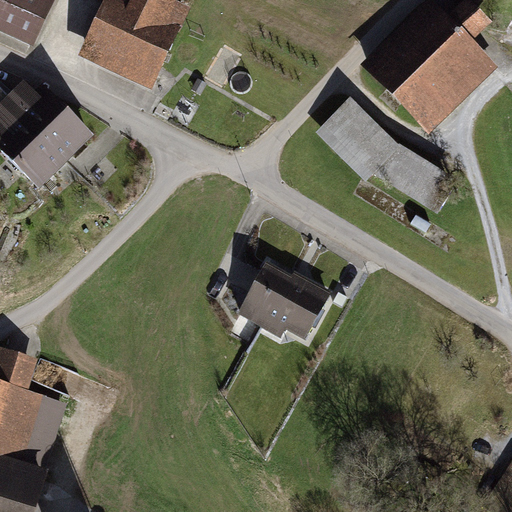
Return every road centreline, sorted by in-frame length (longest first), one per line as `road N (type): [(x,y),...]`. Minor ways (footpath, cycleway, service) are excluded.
road 1 (unclassified): [(0,55),(240,174),(511,335)]
road 2 (track): [(511,327),(467,130),(479,99),(511,76)]
road 3 (track): [(0,327),(84,271),(193,151)]
road 4 (track): [(240,174),(413,0)]
